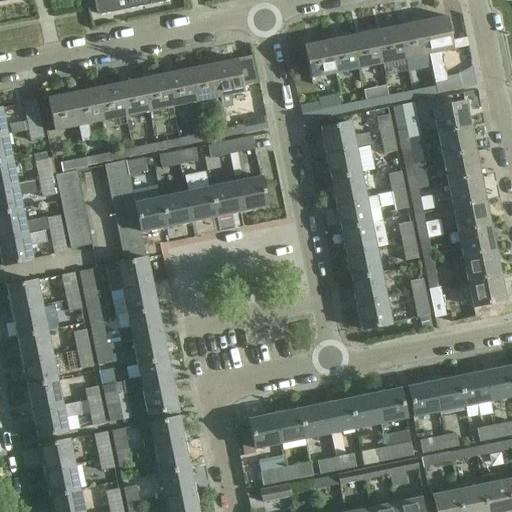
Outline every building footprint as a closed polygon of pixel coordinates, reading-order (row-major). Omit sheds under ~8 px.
[(92,0),(95,12),(99,13),(147,4),(150,1),(152,3),(165,0),(92,0)] [(435,86),(436,94),(462,89),(458,74),(446,77),(441,52),(451,50),(444,16),(421,20),(428,55),(429,55),(435,86)] [(397,25),(404,60),(428,55),(421,20),(397,25)] [(374,30),(381,65),(404,60),(397,25),(374,30)] [(350,35),(357,70),(381,65),(374,30),(350,35)] [(327,40),(334,75),(357,70),(350,35),(327,40)] [(334,75),(327,40),(302,45),(309,80),(334,75)] [(219,98),(221,108),(232,106),(230,95),(242,93),(241,86),(256,84),(251,56),(212,64),(218,98),(219,98)] [(188,68),(195,102),(218,98),(212,64),(188,68)] [(165,73),(172,107),(195,102),(188,68),(165,73)] [(141,78),(148,112),(172,107),(165,73),(141,78)] [(116,83),(124,117),(148,112),(141,78),(116,83)] [(94,88),(101,122),(124,117),(116,83),(94,88)] [(410,91),(412,99),(436,94),(435,86),(410,91)] [(78,127),(81,142),(90,140),(88,125),(101,122),(94,88),(70,93),(77,127),(78,127)] [(387,96),(389,104),(412,99),(410,91),(387,96)] [(77,127),(70,93),(45,98),(52,132),(77,127)] [(300,106),(303,122),(342,114),(340,104),(338,94),(318,98),(319,102),(300,106)] [(364,100),(366,109),(389,104),(387,96),(364,100)] [(10,131),(27,128),(41,125),(36,99),(22,102),(26,120),(9,124),(10,131)] [(340,104),(342,114),(366,109),(364,100),(342,105),(342,104),(340,104)] [(431,108),(436,134),(469,127),(463,101),(431,108)] [(391,107),(398,142),(408,140),(404,117),(416,115),(414,103),(391,107)] [(378,129),(380,142),(394,139),(388,108),(365,113),(368,131),(378,129)] [(320,127),(325,153),(354,147),(349,121),(320,127)] [(41,125),(27,128),(30,140),(44,138),(41,125)] [(242,125),(225,129),(226,137),(244,133),(242,125)] [(436,134),(441,158),(474,152),(469,127),(436,134)] [(202,134),(203,142),(226,137),(225,129),(202,134)] [(0,133),(0,159),(9,157),(4,132),(0,133)] [(178,139),(180,147),(203,142),(202,134),(178,139)] [(226,142),(229,155),(255,149),(252,136),(226,142)] [(155,143),(156,151),(180,147),(178,139),(155,143)] [(394,139),(380,142),(383,154),(397,151),(394,139)] [(408,140),(398,142),(403,166),(413,164),(408,140)] [(229,155),(226,142),(207,146),(209,159),(229,155)] [(130,148),(132,156),(156,151),(155,143),(130,148)] [(325,153),(330,178),(359,172),(354,147),(325,153)] [(107,153),(109,161),(132,156),(130,148),(107,153)] [(197,162),(195,148),(176,151),(179,165),(197,162)] [(179,165),(176,151),(158,155),(161,169),(179,165)] [(474,152),(441,158),(446,183),(479,176),(474,152)] [(107,153),(83,158),(85,166),(109,161),(107,153)] [(0,159),(0,185),(15,182),(9,157),(0,159)] [(37,178),(54,174),(51,158),(34,161),(37,178)] [(85,166),(83,158),(59,163),(61,173),(85,168),(85,166)] [(128,174),(128,175),(147,172),(144,158),(126,162),(128,174)] [(104,165),(107,179),(127,174),(125,160),(104,165)] [(413,164),(403,166),(408,191),(418,189),(413,164)] [(57,188),(79,183),(76,171),(55,175),(57,188)] [(330,178),(335,203),(364,197),(359,172),(330,178)] [(391,192),(404,189),(401,172),(387,174),(391,192)] [(37,178),(42,198),(59,194),(57,188),(55,175),(54,174),(37,178)] [(127,174),(107,179),(109,191),(130,187),(127,174)] [(260,176),(234,181),(240,211),(266,205),(260,176)] [(446,183),(437,185),(440,195),(448,193),(451,208),(484,201),(479,176),(446,183)] [(15,182),(0,185),(0,211),(20,207),(17,196),(36,192),(33,178),(15,182)] [(209,187),(215,216),(240,211),(234,181),(209,187)] [(57,188),(59,194),(60,199),(81,194),(79,183),(57,188)] [(130,187),(109,191),(111,202),(132,198),(130,187)] [(209,187),(184,192),(190,221),(215,216),(209,187)] [(404,189),(391,192),(394,211),(408,208),(404,189)] [(418,189),(408,191),(413,215),(423,213),(418,189)] [(159,197),(165,226),(190,221),(184,192),(159,197)] [(62,211),(84,206),(81,194),(60,199),(62,211)] [(364,197),(335,203),(340,228),(369,222),(367,211),(381,208),(378,195),(365,198),(364,197)] [(135,208),(138,220),(140,231),(165,226),(159,197),(134,202),(135,208)] [(134,208),(132,198),(111,202),(114,213),(134,208)] [(456,232),(456,233),(489,226),(484,201),(451,208),(456,232)] [(86,218),(84,206),(62,211),(65,222),(86,218)] [(0,211),(0,237),(43,229),(48,228),(61,225),(59,215),(23,222),(20,207),(0,211)] [(114,213),(116,224),(137,220),(134,208),(114,213)] [(413,215),(418,240),(428,238),(443,235),(440,219),(425,222),(423,213),(413,215)] [(86,218),(65,222),(68,236),(89,231),(86,218)] [(118,237),(140,233),(137,220),(116,224),(118,237)] [(340,228),(345,253),(375,247),(369,222),(340,228)] [(400,242),(414,239),(411,222),(397,224),(400,242)] [(61,225),(48,228),(48,230),(53,254),(67,251),(61,225)] [(458,243),(461,257),(494,250),(489,226),(456,233),(456,232),(447,234),(450,245),(458,243)] [(43,229),(0,237),(0,259),(1,264),(30,258),(28,246),(46,242),(43,229)] [(89,231),(68,236),(70,249),(92,244),(89,231)] [(118,237),(121,250),(142,245),(140,233),(118,237)] [(428,238),(418,240),(423,264),(433,262),(428,238)] [(414,239),(400,242),(404,261),(418,258),(414,239)] [(142,245),(121,250),(123,260),(145,257),(142,245)] [(345,253),(350,278),(380,272),(375,247),(345,253)] [(463,269),(466,282),(499,275),(494,250),(461,257),(461,258),(452,259),(454,270),(463,269)] [(115,262),(121,288),(150,282),(145,257),(123,260),(115,262)] [(423,264),(428,290),(440,288),(440,287),(438,287),(433,262),(423,264)] [(77,272),(82,296),(96,293),(91,269),(77,272)] [(350,278),(355,303),(385,297),(380,272),(350,278)] [(499,275),(466,282),(471,306),(471,307),(473,307),(504,300),(499,275)] [(5,284),(10,310),(40,303),(35,278),(5,284)] [(411,292),(424,289),(422,278),(409,281),(411,292)] [(121,288),(126,313),(155,307),(150,282),(121,288)] [(440,288),(428,290),(434,318),(446,316),(440,288)] [(424,289),(411,292),(416,318),(420,317),(427,316),(430,315),(424,289)] [(87,321),(102,318),(96,293),(82,296),(87,321)] [(68,312),(82,310),(79,296),(65,298),(68,312)] [(361,329),(390,323),(385,297),(355,303),(361,329)] [(10,310),(15,335),(45,329),(40,303),(10,310)] [(126,313),(116,315),(121,340),(160,332),(155,307),(126,313)] [(427,316),(420,317),(422,327),(429,325),(427,316)] [(93,345),(107,343),(102,318),(87,321),(93,345)] [(15,335),(20,360),(50,354),(45,329),(15,335)] [(75,348),(89,346),(86,329),(72,332),(75,348)] [(134,351),(136,363),(165,357),(160,332),(121,340),(124,353),(134,351)] [(107,343),(93,345),(97,365),(111,362),(107,343)] [(89,346),(75,348),(80,369),(93,367),(89,346)] [(20,360),(26,385),(55,379),(50,354),(20,360)] [(139,378),(122,381),(124,391),(141,387),(170,382),(165,357),(136,363),(139,378)] [(482,371),(488,399),(489,399),(511,394),(511,390),(507,366),(482,371)] [(492,414),(489,399),(488,399),(482,371),(457,376),(463,404),(477,402),(480,417),(491,415),(492,414)] [(457,376),(432,381),(438,409),(463,404),(457,376)] [(31,410),(67,403),(65,393),(59,394),(55,379),(26,385),(31,410)] [(412,414),(438,409),(432,381),(406,386),(412,414)] [(175,407),(170,382),(141,387),(146,413),(175,407)] [(103,395),(116,393),(114,383),(101,386),(103,395)] [(86,399),(99,396),(97,386),(84,389),(86,399)] [(398,388),(372,393),(378,422),(404,416),(398,388)] [(116,393),(103,395),(109,422),(122,419),(116,393)] [(347,398),(353,427),(378,422),(372,393),(347,398)] [(99,396),(86,399),(92,426),(105,423),(99,396)] [(347,398),(323,403),(328,432),(329,432),(341,429),(353,427),(347,398)] [(78,400),(67,403),(31,410),(36,436),(66,430),(63,418),(81,414),(78,400)] [(323,403),(298,408),(304,437),(328,432),(323,403)] [(273,413),(279,442),(304,437),(298,408),(273,413)] [(253,447),(279,442),(273,413),(247,418),(253,447)] [(148,422),(139,424),(142,438),(144,449),(153,447),(182,441),(177,415),(148,421),(148,422)] [(511,420),(493,425),(495,438),(511,434),(511,420)] [(495,438),(493,425),(476,428),(479,442),(495,438)] [(115,455),(129,452),(124,428),(111,431),(115,455)] [(383,447),(386,461),(412,456),(408,429),(397,431),(400,444),(383,447)] [(98,458),(111,456),(106,431),(93,434),(98,458)] [(443,435),(445,449),(458,446),(455,433),(443,435)] [(443,435),(419,440),(421,454),(445,449),(443,435)] [(38,444),(43,469),(72,463),(67,438),(38,444)] [(511,438),(498,442),(500,451),(511,448),(511,438)] [(188,466),(182,441),(153,447),(158,472),(188,466)] [(473,447),(475,456),(500,451),(498,442),(473,447)] [(386,461),(383,447),(373,449),(376,463),(386,461)] [(449,451),(451,461),(475,456),(473,447),(449,451)] [(451,461),(449,451),(420,457),(422,467),(451,461)] [(129,452),(115,455),(118,467),(131,465),(129,452)] [(346,455),(335,457),(338,471),(355,467),(355,466),(352,453),(346,455)] [(111,456),(98,458),(101,471),(114,469),(111,456)] [(338,471),(335,457),(315,461),(318,475),(338,471)] [(385,464),(388,475),(418,469),(416,458),(385,464)] [(43,469),(49,494),(78,488),(72,463),(43,469)] [(287,480),(299,478),(296,464),(284,467),(287,480)] [(361,469),(363,480),(388,475),(385,464),(361,469)] [(158,472),(163,497),(193,491),(188,466),(158,472)] [(287,480),(284,467),(259,472),(262,486),(287,480)] [(336,474),(338,485),(363,480),(361,469),(336,474)] [(311,479),(313,490),(338,485),(336,474),(311,479)] [(480,484),(485,511),(511,511),(506,479),(493,482),(491,474),(480,476),(481,484),(480,484)] [(288,484),(287,484),(289,495),(313,490),(311,479),(288,484)] [(261,503),(289,497),(289,495),(287,484),(259,490),(261,503)] [(456,489),(460,511),(485,511),(480,484),(456,489)] [(125,505),(139,502),(136,485),(122,488),(125,505)] [(49,494),(52,511),(82,511),(78,488),(49,494)] [(108,508),(122,505),(118,489),(105,492),(108,508)] [(460,511),(456,489),(431,494),(434,511),(460,511)] [(163,497),(166,511),(197,511),(193,491),(163,497)] [(393,502),(394,511),(420,511),(418,497),(393,502)] [(126,511),(141,511),(139,502),(125,505),(126,511)] [(368,508),(368,511),(394,511),(393,502),(368,508)]
